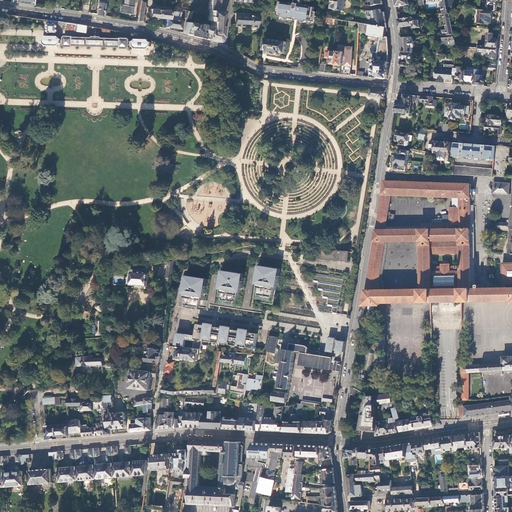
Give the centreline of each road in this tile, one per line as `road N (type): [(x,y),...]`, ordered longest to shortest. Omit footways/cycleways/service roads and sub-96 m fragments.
road 1 (secondary): [(337,440),(393,85)]
road 2 (residential): [(222,50),(136,26),(0,5)]
road 3 (tertiary): [(153,436),(337,440)]
road 4 (residential): [(393,85),(263,71),(222,50)]
road 5 (secondary): [(337,440),(383,441),(484,423)]
road 6 (residential): [(343,499),(488,491)]
road 7 (residential): [(348,335),(207,313)]
